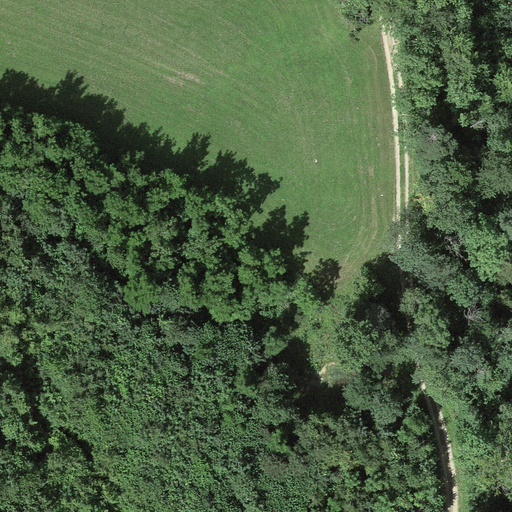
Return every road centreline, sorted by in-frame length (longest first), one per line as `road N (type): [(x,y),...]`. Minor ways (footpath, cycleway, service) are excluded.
road 1 (track): [(376,0),(403,289),(447,478),(444,511)]
road 2 (track): [(0,258),(178,404),(231,511)]
